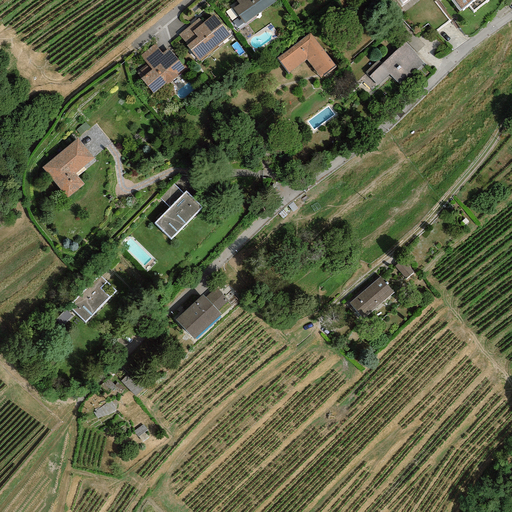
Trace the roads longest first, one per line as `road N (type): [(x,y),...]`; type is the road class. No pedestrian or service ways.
road 1 (residential): [(511,14),(281,201),(75,403)]
road 2 (residential): [(193,0),(74,91),(20,158),(17,197)]
road 3 (track): [(75,403),(5,511)]
